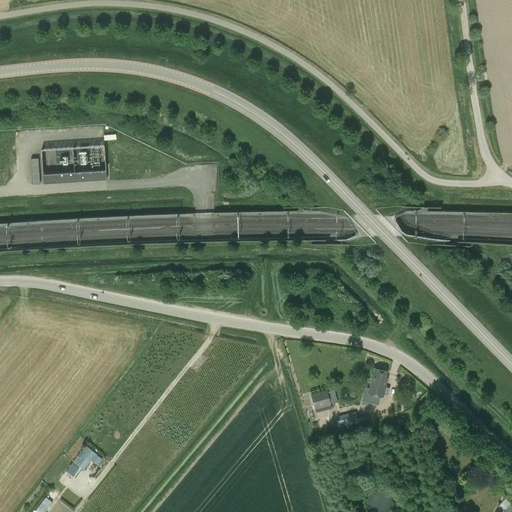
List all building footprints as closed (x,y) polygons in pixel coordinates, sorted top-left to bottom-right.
[(31,159),(33,184),(40,184),(38,158),(31,159)] [(43,174),(43,184),(107,180),(106,170),(43,174)] [(386,378),(387,371),(374,368),(369,388),(365,387),(362,401),(378,405),(380,397),(383,397),(387,378),(386,378)] [(311,394),(314,409),(331,405),(330,403),(335,402),(332,390),(327,391),(327,390),(326,390),(325,387),(317,389),(318,392),(311,394)] [(355,419),(354,411),(349,412),(350,416),(347,417),(347,420),(351,419),(351,420),(355,419)] [(75,463),(83,469),(96,454),(88,447),(75,463)] [(69,481),(75,473),(68,467),(62,475),(69,481)] [(35,511),(34,511),(44,511),(59,494),(52,489),(35,511)]
